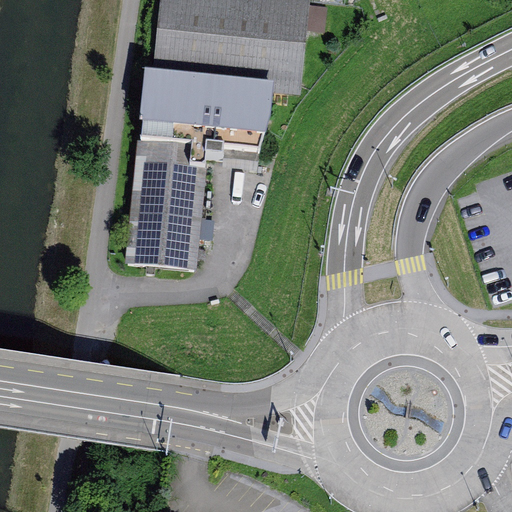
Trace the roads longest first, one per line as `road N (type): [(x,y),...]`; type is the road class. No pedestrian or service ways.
road 1 (track): [(59,511),(131,0)]
road 2 (motorway): [(511,52),(434,95),(372,155),(347,238),(340,360)]
road 3 (motorway): [(437,334),(411,264),(420,203),(451,161),(511,120)]
road 4 (secondary): [(0,385),(221,419)]
road 5 (secondary): [(221,419),(336,463)]
